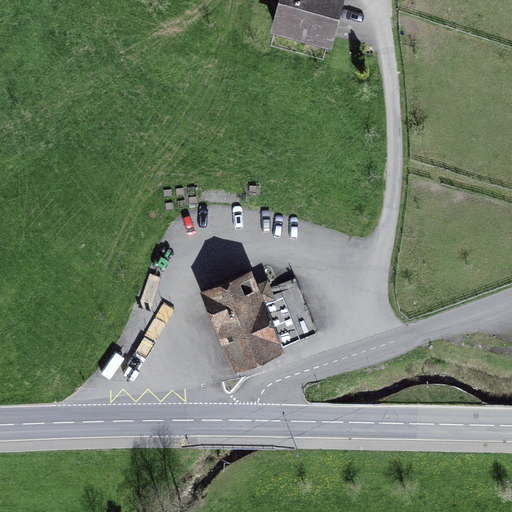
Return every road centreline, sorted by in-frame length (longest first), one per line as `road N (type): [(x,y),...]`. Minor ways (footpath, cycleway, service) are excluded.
road 1 (track): [(365,0),(383,41),(394,114),(394,177),(370,349)]
road 2 (unclassified): [(511,299),(277,381),(260,395),(251,421)]
road 3 (primary): [(251,421),(511,425)]
road 4 (primary): [(0,426),(251,421)]
